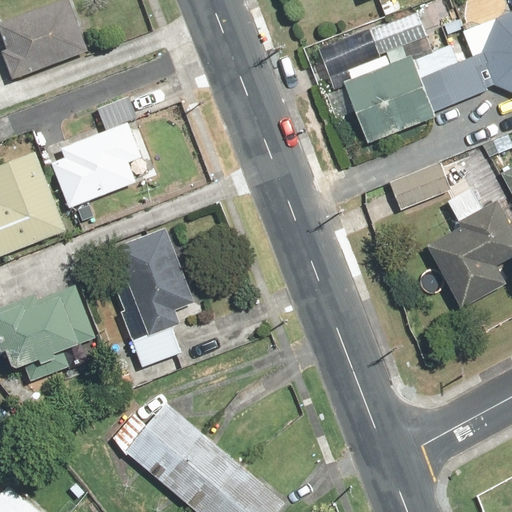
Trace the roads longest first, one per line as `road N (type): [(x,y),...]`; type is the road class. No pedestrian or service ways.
road 1 (secondary): [(388,463),(212,0)]
road 2 (residential): [(388,463),(511,397)]
